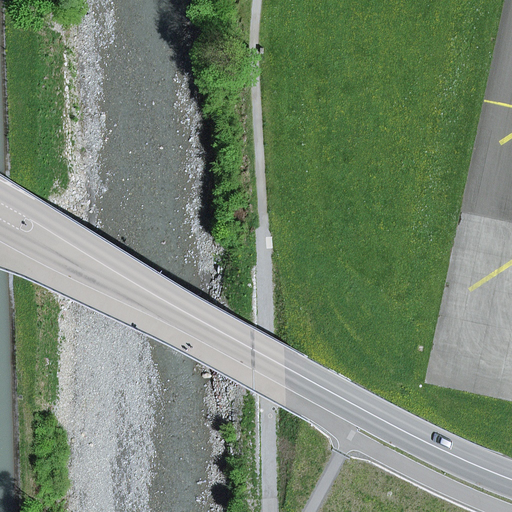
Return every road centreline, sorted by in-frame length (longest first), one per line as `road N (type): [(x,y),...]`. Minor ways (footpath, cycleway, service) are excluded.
road 1 (track): [(256,0),(269,511)]
road 2 (secondary): [(292,369),(0,214)]
road 3 (secondary): [(292,369),(448,454),(511,479)]
